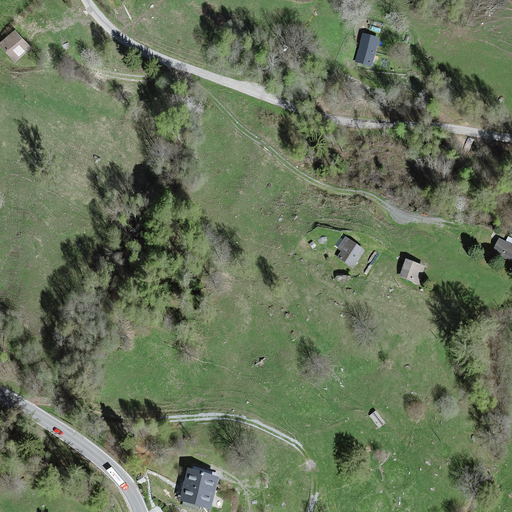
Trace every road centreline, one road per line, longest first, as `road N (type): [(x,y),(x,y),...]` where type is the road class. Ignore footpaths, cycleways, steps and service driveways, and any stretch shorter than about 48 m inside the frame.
road 1 (residential): [(511,138),(304,110),(126,40),(86,0)]
road 2 (tertiary): [(139,511),(101,460),(0,396)]
